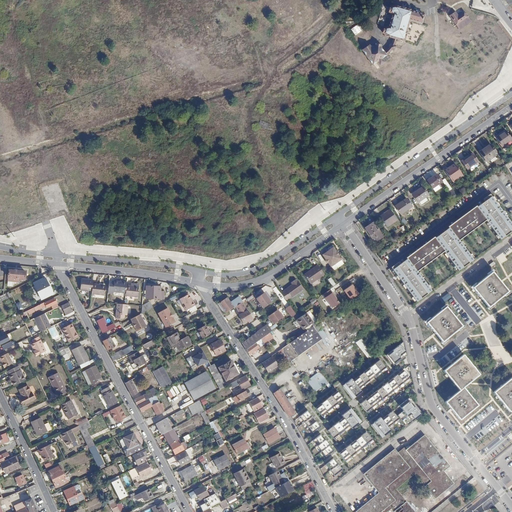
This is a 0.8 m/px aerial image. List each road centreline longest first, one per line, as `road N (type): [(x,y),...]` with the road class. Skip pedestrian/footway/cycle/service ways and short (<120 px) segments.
road 1 (residential): [(511,94),(252,270),(219,274),(0,247)]
road 2 (residential): [(189,511),(58,263)]
road 3 (residential): [(334,511),(200,283)]
road 4 (residential): [(343,222),(511,105)]
road 5 (residential): [(478,464),(432,406),(406,314)]
road 6 (residential): [(200,283),(262,277),(343,222)]
road 7 (residential): [(58,263),(200,283)]
road 8 (residential): [(406,314),(511,235)]
road 9 (residential): [(54,511),(0,394)]
